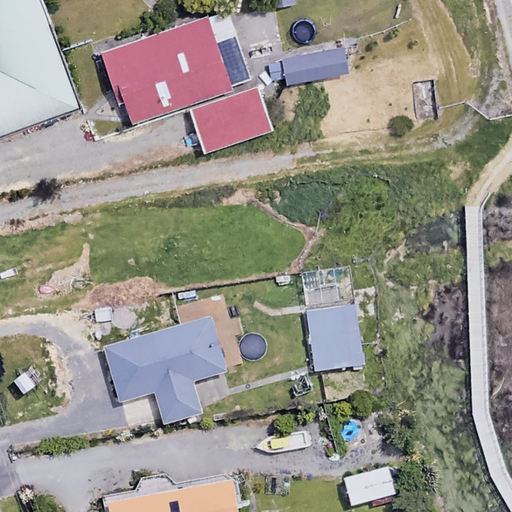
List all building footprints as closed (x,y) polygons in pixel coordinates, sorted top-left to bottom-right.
[(0,0),(0,124),(78,97),(43,0),(0,0)] [(254,89),(226,10),(103,52),(129,125),(190,103),(207,152),(273,129),(258,87),(254,89)] [(349,73),(344,45),(283,56),(288,84),(349,73)] [(362,363),(354,306),(305,312),(313,370),(362,363)] [(225,373),(212,320),(105,348),(118,401),(155,391),(163,423),(201,414),(192,381),(225,373)] [(394,495),(388,468),(343,477),(349,505),(394,495)] [(238,511),(233,481),(108,502),(109,511),(238,511)]
